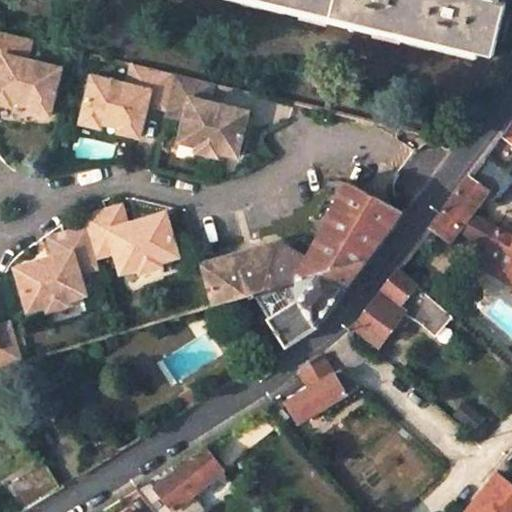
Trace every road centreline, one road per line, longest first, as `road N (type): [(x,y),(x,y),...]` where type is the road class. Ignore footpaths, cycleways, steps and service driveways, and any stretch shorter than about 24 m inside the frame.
road 1 (unknown): [(442,186),(362,147),(211,194),(29,193),(0,173)]
road 2 (unclassified): [(55,511),(329,338)]
road 3 (unclassified): [(329,338),(511,93)]
road 4 (residential): [(329,338),(469,466)]
